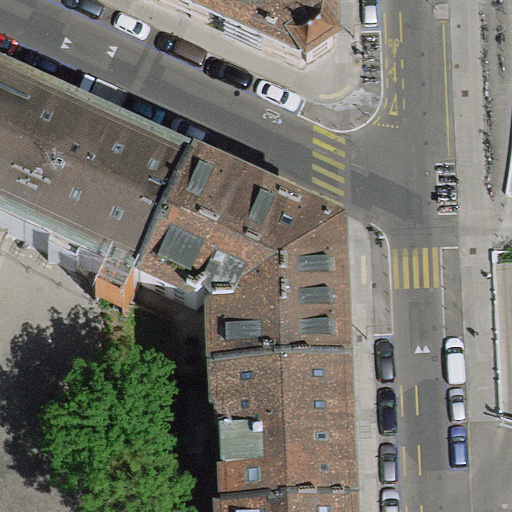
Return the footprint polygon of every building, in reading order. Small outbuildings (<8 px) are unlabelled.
[(151,0),(304,70),(333,50),(330,0),(151,0)] [(141,286),(193,173),(0,83),(0,220),(9,225),(108,271),(141,286)] [(214,319),(216,381),(346,374),(340,240),(193,173),(141,286),(198,314),(206,308),(214,319)] [(0,246),(9,225),(0,220),(0,246)] [(108,271),(9,225),(0,246),(0,511),(82,511),(110,450),(101,284),(108,271)] [(227,511),(351,511),(346,374),(216,381),(217,420),(223,420),(227,511)]
